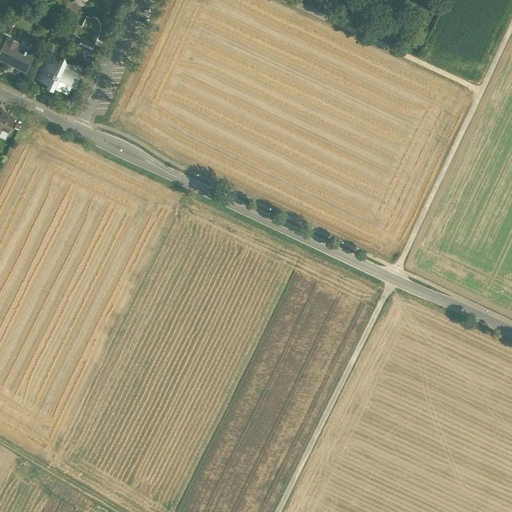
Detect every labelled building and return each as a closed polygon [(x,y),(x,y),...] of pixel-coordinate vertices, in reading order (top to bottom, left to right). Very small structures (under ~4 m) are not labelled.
[(5,19),(0,29),(0,30),(9,35),(14,23),(5,19)] [(75,35),(77,36),(82,27),(76,24),(73,30),(73,32),(74,34),(75,35)] [(80,41),(80,42),(93,48),(99,34),(82,27),(77,36),(79,37),(80,39),(80,41)] [(24,52),(14,47),(16,41),(7,37),(4,43),(0,50),(0,60),(26,73),(34,55),(26,52),(26,51),(25,51),(24,52)] [(49,64),(45,62),(36,79),(48,85),(46,88),(52,91),(54,87),(57,81),(58,81),(59,81),(60,80),(60,79),(61,78),(60,77),(59,76),(65,64),(65,63),(64,58),(59,60),(59,61),(49,64)] [(82,72),(65,64),(59,76),(60,77),(61,78),(60,79),(60,80),(59,80),(59,81),(58,81),(57,81),(54,87),(56,88),(56,89),(66,94),(71,85),(72,86),(74,83),(76,84),(82,72)] [(3,111),(0,109),(0,130),(1,131),(2,129),(9,132),(15,119),(3,113),(3,111)]
